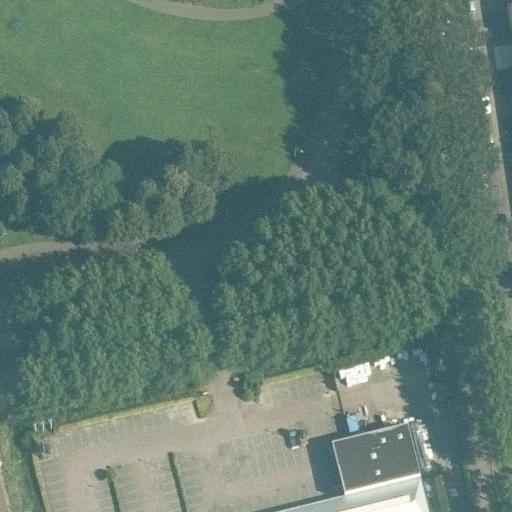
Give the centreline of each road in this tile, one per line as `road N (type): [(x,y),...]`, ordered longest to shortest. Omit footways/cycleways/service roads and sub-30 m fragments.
road 1 (unclassified): [(488,511),(451,286),(411,234),(317,171)]
road 2 (unclassified): [(0,345),(200,297),(278,244),(304,205)]
road 3 (unclassified): [(304,205),(190,267),(0,316)]
road 4 (residential): [(511,317),(461,0)]
road 5 (unclassified): [(345,0),(345,71),(317,171)]
